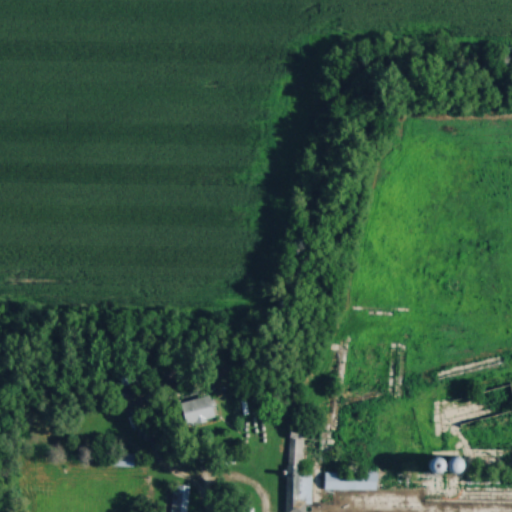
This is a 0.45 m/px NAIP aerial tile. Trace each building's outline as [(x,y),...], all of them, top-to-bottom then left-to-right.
[(180,402),(185,425),(217,417),(211,394),(180,402)] [(288,421),(285,511),(306,511),(307,503),(312,503),(312,475),(302,474),(303,438),(321,438),(322,422),(288,421)] [(101,466),(134,466),(134,453),(101,453),(101,466)] [(426,473),(324,473),(324,491),(426,491),(426,473)] [(511,473),(466,473),(466,491),(511,491),(511,473)] [(186,511),(186,494),(170,494),(170,511),(186,511)]
